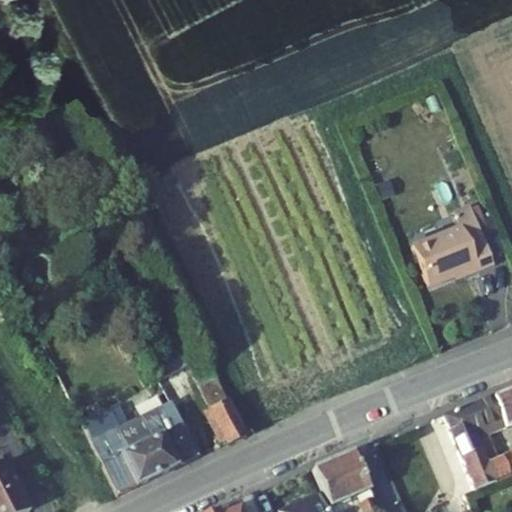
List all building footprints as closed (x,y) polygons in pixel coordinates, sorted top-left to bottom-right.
[(468,208),(453,214),(458,229),(414,245),(430,286),(473,270),(475,274),(489,269),(468,208)] [(178,361),(163,332),(136,345),(152,375),(178,361)] [(242,435),(201,357),(183,366),(206,409),(202,411),(220,445),(242,435)] [(511,401),(508,392),(463,410),(471,431),(497,421),(501,431),(511,426),(511,401)] [(107,415),(81,428),(116,495),(194,458),(166,406),(114,429),(107,415)] [(463,410),(442,419),(473,493),(493,484),(485,464),(476,441),(471,431),(463,410)] [(497,421),(471,431),(476,441),(488,436),(501,431),(497,421)] [(476,441),(485,464),(497,458),(488,436),(476,441)] [(511,451),(497,458),(485,464),(493,484),(511,476),(511,451)] [(375,511),(351,455),(311,472),(328,511),(375,511)] [(0,511),(29,511),(5,463),(0,465),(0,511)] [(323,511),(317,498),(284,511),(323,511)] [(256,511),(251,499),(233,506),(235,511),(256,511)]
